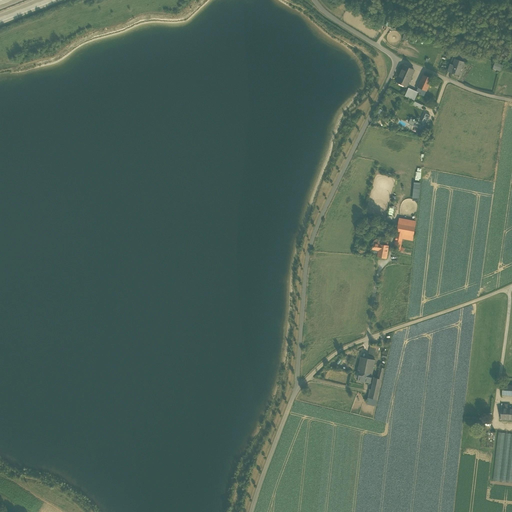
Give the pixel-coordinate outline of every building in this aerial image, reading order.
[(502,66),(495,64),(492,70),(500,73),(502,66)] [(397,81),(407,86),(409,82),(410,82),(412,78),(411,78),(414,70),(404,66),(397,81)] [(458,74),(460,67),(453,66),(452,72),(458,74)] [(418,88),(426,91),(432,79),(424,75),(418,88)] [(408,123),(420,129),(421,127),(424,128),(430,116),(426,114),(421,123),(414,120),(415,120),(414,119),(414,120),(411,118),(408,123)] [(421,183),(414,182),(412,200),(419,201),(421,183)] [(399,218),(398,223),(415,226),(416,221),(399,218)] [(400,251),(402,239),(403,234),(413,236),(415,226),(398,223),(394,250),(400,251)] [(378,256),(386,258),(388,246),(387,246),(374,244),(373,249),(379,250),(378,256)] [(369,354),(377,356),(379,347),(379,346),(371,345),(369,354)] [(360,372),(372,375),(375,360),(361,357),(358,372),(360,373),(360,372)] [(358,381),(370,383),(372,375),(360,372),(360,373),(358,381)] [(368,398),(377,400),(379,392),(382,379),(378,378),(374,378),(371,390),(370,389),(368,398)] [(502,395),(511,395),(511,385),(502,385),(502,395)] [(377,400),(368,398),(366,405),(376,407),(377,400)] [(500,420),(511,420),(511,407),(507,408),(508,405),(501,404),(500,420)] [(493,481),(511,482),(511,433),(498,432),(496,450),(493,481)]
